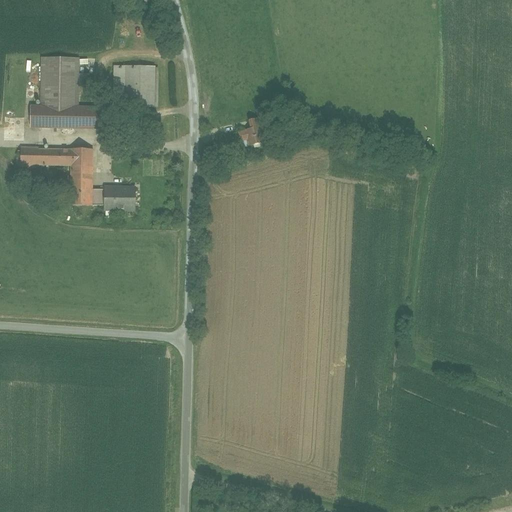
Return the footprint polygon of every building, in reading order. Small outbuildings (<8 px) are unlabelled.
[(78,62),(42,62),(42,109),(30,109),(30,127),(97,127),(98,110),(78,110),(78,62)] [(156,70),(114,69),(113,108),(155,109),(156,70)] [(266,148),(261,122),(244,126),(246,133),(238,135),(240,144),(246,143),(248,152),(266,148)] [(91,152),(20,151),(20,168),(72,168),(72,208),(90,208),(91,194),(91,152)] [(103,194),(91,194),(90,208),(102,208),(102,213),(134,214),(134,190),(103,190),(103,194)]
